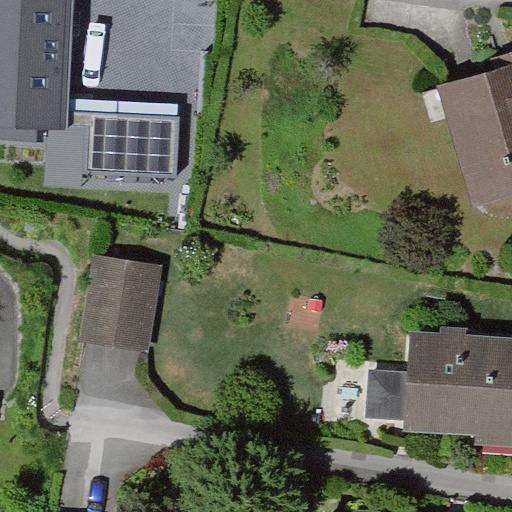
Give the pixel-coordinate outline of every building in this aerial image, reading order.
[(66,0),(0,0),(0,120),(61,124),(66,0)] [(511,56),(440,75),(467,178),(511,165),(511,56)] [(149,322),(161,237),(95,228),(83,313),(149,322)] [(511,328),(423,327),(421,421),(511,422),(511,328)] [(117,511),(118,507),(57,499),(54,511),(117,511)]
